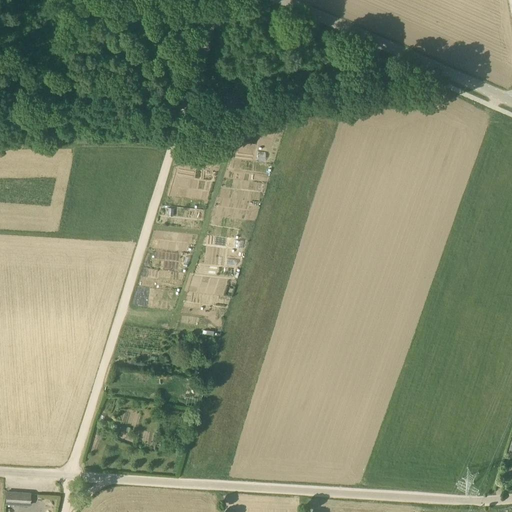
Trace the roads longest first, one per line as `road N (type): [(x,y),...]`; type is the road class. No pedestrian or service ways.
road 1 (track): [(71,477),(218,0)]
road 2 (unclassified): [(485,501),(0,472)]
road 3 (tertiary): [(511,101),(295,0)]
